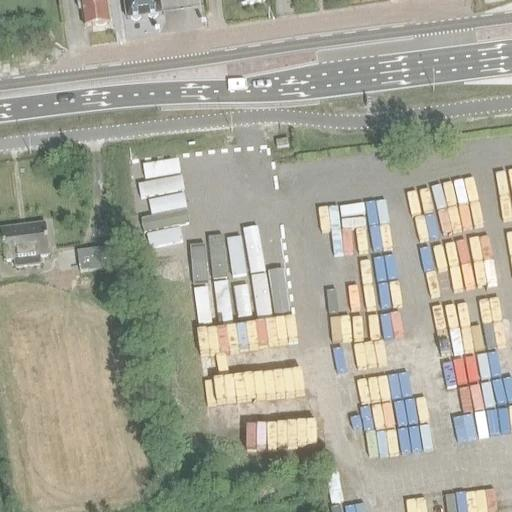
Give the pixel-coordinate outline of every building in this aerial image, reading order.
[(76,0),(78,12),(81,12),(83,29),(110,25),(106,0),(76,0)] [(122,0),(126,22),(131,21),(133,23),(138,22),(140,20),(148,18),(150,20),(156,19),(158,17),(163,16),(160,0),(122,0)] [(239,0),(241,9),(265,6),(264,0),(239,0)] [(408,208),(328,218),(335,278),(360,275),(361,286),(377,284),(379,299),(396,297),(394,284),(423,280),(424,290),(461,286),(459,271),(500,267),(498,250),(484,252),(478,199),(449,202),(448,187),(406,191),(408,208)] [(46,224),(23,227),(27,269),(41,267),(40,259),(50,258),(46,224)] [(27,269),(23,227),(0,229),(0,231),(4,264),(14,263),(15,270),(27,269)] [(113,271),(110,248),(77,253),(80,275),(113,271)]
